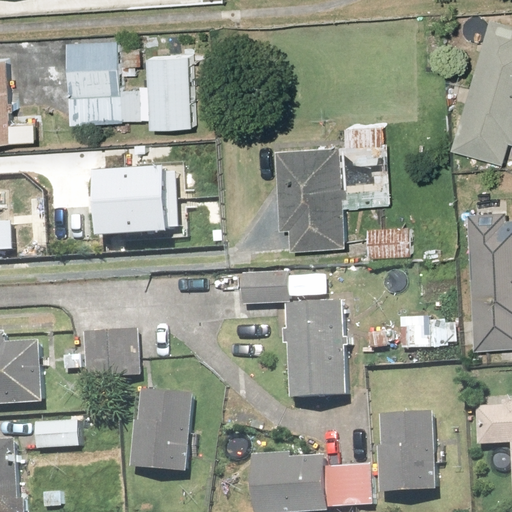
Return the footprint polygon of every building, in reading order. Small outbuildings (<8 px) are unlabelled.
[(511,23),(494,18),(456,152),(507,167),(511,148),(511,23)] [(122,41),(69,43),(73,128),(126,125),(126,123),(145,122),(144,90),(124,90),(122,41)] [(196,56),(152,58),(155,131),(199,129),(196,56)] [(12,60),(0,61),(0,146),(17,146),(12,60)] [(296,252),(351,249),(344,148),(279,152),(285,232),(294,232),(296,252)] [(110,171),(111,232),(183,230),(182,169),(110,171)] [(0,248),(23,247),(22,221),(6,222),(5,187),(0,187),(0,248)] [(480,353),(506,351),(511,350),(511,220),(509,221),(508,213),(470,216),(480,353)] [(415,227),(371,226),(370,258),(414,258),(415,227)] [(294,274),(246,276),(247,307),(295,306),(294,274)] [(349,306),(290,309),(295,405),(354,402),(349,306)] [(407,324),(407,352),(457,352),(457,323),(407,324)] [(145,331),(85,335),(88,384),(149,380),(145,331)] [(0,334),(0,409),(49,406),(44,344),(13,346),(12,334),(0,334)] [(201,397),(146,390),(136,472),(191,478),(201,397)] [(511,441),(511,401),(480,403),(482,443),(511,441)] [(439,415),(383,417),(386,498),(442,496),(439,415)] [(41,425),(41,451),(82,451),(82,425),(41,425)] [(0,511),(24,511),(20,441),(0,442),(0,511)] [(375,466),(331,469),(330,460),(294,463),(293,455),(255,458),(259,511),(333,511),(378,508),(375,466)]
